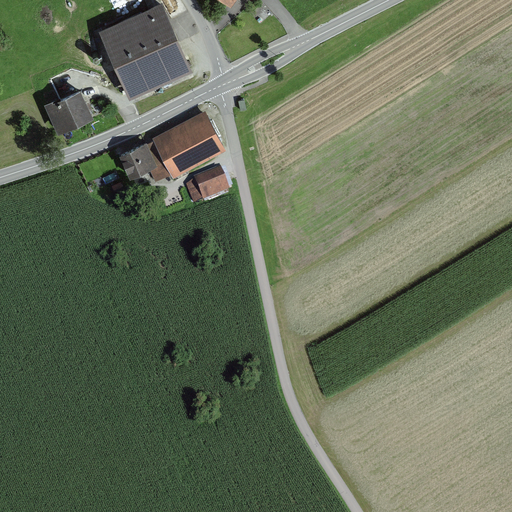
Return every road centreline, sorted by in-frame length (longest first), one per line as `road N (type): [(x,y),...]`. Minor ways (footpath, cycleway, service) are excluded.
road 1 (unclassified): [(222,85),(288,391),(357,511)]
road 2 (tertiary): [(222,85),(91,146),(0,177)]
road 3 (tertiary): [(390,0),(222,85)]
